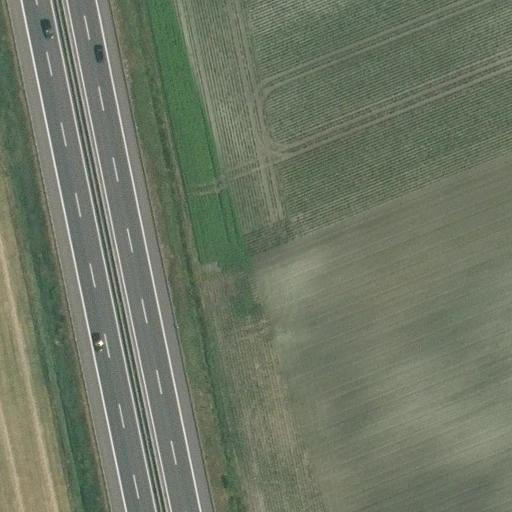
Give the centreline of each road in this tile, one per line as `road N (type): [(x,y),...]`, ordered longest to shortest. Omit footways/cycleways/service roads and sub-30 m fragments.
road 1 (motorway): [(191,511),(79,0)]
road 2 (motorway): [(34,0),(140,511)]
